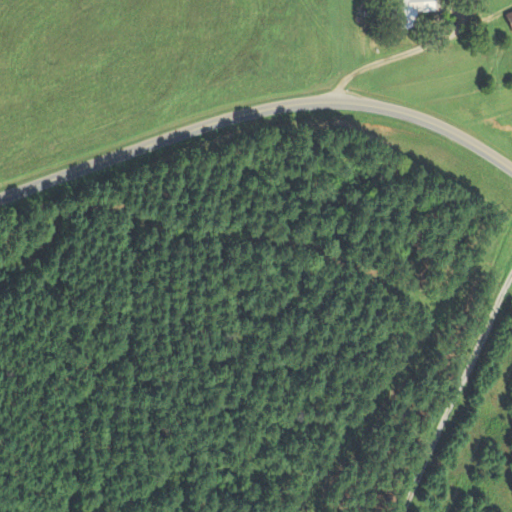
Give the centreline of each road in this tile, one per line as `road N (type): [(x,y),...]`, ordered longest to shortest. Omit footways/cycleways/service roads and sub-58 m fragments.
road 1 (residential): [(0,198),(221,120),(300,103),(409,114),(511,169)]
road 2 (residential): [(511,275),(457,390),(374,511)]
